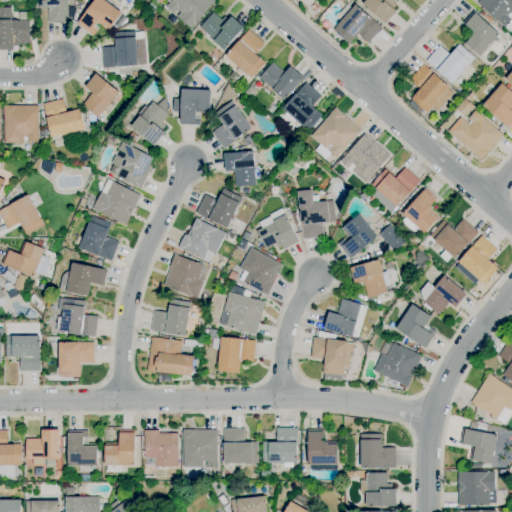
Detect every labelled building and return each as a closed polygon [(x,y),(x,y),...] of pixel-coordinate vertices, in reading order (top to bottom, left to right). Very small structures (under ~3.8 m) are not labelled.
[(49,23),(48,9),(34,9),(33,0),(68,0),(69,22),(49,23)] [(94,36),(78,24),(96,0),(104,0),(122,13),(109,31),(98,23),(95,27),(98,30),(94,36)] [(165,0),(153,14),(147,8),(152,3),(151,2),(152,0),(165,0)] [(192,29),(177,16),(181,12),(178,9),(174,13),(167,6),(172,0),(214,0),(216,1),(192,29)] [(386,24),(363,4),(366,0),(394,0),(394,1),(397,4),(394,9),(397,11),(386,24)] [(511,30),(511,32),(478,3),(480,0),(511,0),(511,30)] [(315,11),(311,7),(315,3),(319,6),(315,11)] [(349,44),(334,30),(356,5),(382,27),(369,43),(359,34),(349,44)] [(481,57),(464,42),(470,35),(473,31),(464,23),(474,11),(500,34),(481,57)] [(225,50),(214,41),(212,43),(203,36),(206,32),(201,27),(214,12),(222,20),(225,16),(229,20),(232,17),(244,28),(225,50)] [(14,50),(0,50),(0,20),(12,20),(12,21),(30,21),(30,22),(33,22),(33,37),(30,37),(30,42),(14,42),(14,50)] [(252,79),(226,56),(249,30),(265,43),(256,54),(266,63),(252,79)] [(103,68),(102,47),(116,47),(115,33),(136,32),(136,40),(145,39),(147,65),(103,68)] [(453,83),(437,70),(426,61),(440,46),(450,55),(456,48),(459,44),(475,58),(453,83)] [(285,100),(273,90),(260,78),(273,62),(285,73),(291,67),(304,78),(285,100)] [(427,113),(411,99),(421,89),(410,79),(423,64),(449,87),(448,88),(453,93),(436,112),(431,107),(427,113)] [(98,118),(83,105),(93,93),(86,87),(96,74),(120,92),(111,103),(98,118)] [(309,131),(304,127),(300,131),(283,116),(287,112),(283,108),(306,83),(321,96),(312,107),(322,116),(309,131)] [(511,125),(509,129),(505,126),(506,126),(483,106),(502,83),(511,91),(511,105),(510,108),(511,109),(511,125)] [(250,98),(245,93),(251,86),(257,91),(250,98)] [(200,125),(180,124),(181,112),(173,112),(174,99),(182,99),(182,89),(211,91),(210,113),(196,113),(196,119),(201,119),(200,125)] [(472,101),(468,97),(472,93),(476,97),(472,101)] [(69,138),(68,134),(52,138),(44,104),(64,99),(67,113),(74,111),(74,110),(80,109),(85,130),(83,130),(84,132),(76,134),(77,136),(69,138)] [(158,105),(165,99),(168,107),(165,111),(169,114),(162,123),(166,126),(162,130),(166,133),(155,146),(132,127),(140,116),(141,117),(153,102),(158,105)] [(465,117),(456,109),(465,99),(474,107),(465,117)] [(224,149),(212,133),(223,124),(215,113),(232,101),(236,106),(252,129),(224,149)] [(24,143),(5,143),(5,114),(4,115),(4,106),(38,106),(39,143),(28,143),(28,136),(24,136),(24,143)] [(326,160),(315,150),(321,144),(311,136),(331,114),(329,112),(333,107),(335,109),(336,108),(362,130),(349,145),(350,147),(348,149),(347,147),(342,153),(344,154),(340,158),(339,156),(337,159),(331,154),(326,160)] [(481,161),(448,132),(461,117),(470,126),(473,123),(468,119),(475,111),(503,136),(481,161)] [(89,132),(84,122),(88,120),(93,130),(89,132)] [(135,142),(128,138),(132,132),(138,136),(135,142)] [(366,183),(353,172),(347,180),(341,175),(348,167),(341,161),(365,134),(390,156),(366,183)] [(141,189),(116,176),(121,167),(112,163),(122,142),(153,158),(150,165),(152,166),(141,189)] [(236,187),(235,171),(226,171),(225,154),(254,151),(255,167),(254,167),(256,185),(236,187)] [(61,173),(54,172),(56,163),(63,164),(61,173)] [(391,212),(372,196),(374,194),(373,193),(376,188),(372,185),(386,169),(390,173),(389,173),(396,179),(405,168),(420,181),(398,207),(397,206),(391,212)] [(126,225),(86,205),(89,199),(91,199),(91,198),(97,201),(108,179),(141,195),(126,225)] [(425,234),(419,229),(415,233),(402,222),(406,217),(403,214),(424,190),(424,189),(426,188),(438,199),(430,208),(440,217),(425,234)] [(227,228),(196,213),(205,194),(218,201),(223,189),(242,198),(240,203),(239,203),(227,228)] [(303,239),(301,225),(302,225),(298,192),(313,190),(314,203),(328,201),(328,202),(333,201),(336,222),(322,223),(323,237),(303,239)] [(366,200),(361,196),(366,190),(371,195),(366,200)] [(26,235),(20,223),(8,229),(0,214),(0,209),(29,195),(45,225),(26,235)] [(285,249),(283,246),(278,248),(275,244),(266,249),(257,231),(263,228),(260,222),(271,217),(273,221),(285,215),(299,242),(285,249)] [(350,259),(338,244),(344,239),(347,243),(351,239),(342,228),(344,226),(344,227),(359,215),(378,238),(353,258),(352,257),(350,259)] [(112,261),(79,249),(91,216),(111,224),(107,237),(119,242),(112,261)] [(203,259),(184,249),(184,250),(179,247),(185,234),(188,236),(197,218),(201,220),(226,233),(216,254),(208,250),(203,259)] [(447,262),(440,256),(445,250),(430,236),(444,220),(448,224),(447,225),(453,230),(463,219),(478,233),(455,259),(452,256),(447,262)] [(395,252),(379,234),(390,225),(405,243),(395,252)] [(484,284),(472,274),(468,278),(455,266),(482,236),(497,249),(487,260),(493,265),(494,265),(498,269),(484,284)] [(34,277),(4,265),(1,264),(7,249),(19,254),(25,241),(31,243),(32,240),(37,242),(38,240),(44,242),(41,248),(45,250),(43,256),(51,259),(45,275),(36,272),(34,277)] [(267,296),(243,282),(244,281),(240,279),(244,271),(240,269),(252,248),(282,265),(272,282),(274,283),(267,296)] [(420,268),(418,265),(416,261),(416,257),(417,253),(419,250),(429,259),(420,268)] [(197,299),(164,286),(171,268),(170,267),(175,254),(178,255),(178,256),(204,266),(199,279),(204,281),(197,299)] [(368,298),(364,282),(355,285),(350,268),(380,260),(383,273),(388,272),(391,285),(386,287),(387,292),(368,298)] [(71,271),(73,263),(104,270),(101,284),(91,282),(88,296),(67,291),(60,290),(62,278),(63,275),(65,273),(68,272),(71,271)] [(13,285),(4,276),(9,272),(18,281),(13,285)] [(20,290),(15,288),(20,276),(28,280),(25,287),(22,286),(20,290)] [(439,315),(432,309),(430,311),(425,307),(427,305),(424,303),(421,291),(428,282),(435,288),(445,276),(467,294),(456,308),(449,302),(439,315)] [(7,290),(5,284),(9,282),(14,288),(7,290)] [(256,335),(226,326),(220,324),(224,310),(229,292),(265,302),(256,335)] [(95,337),(61,332),(65,299),(86,301),(84,315),(98,317),(95,337)] [(186,336),(168,333),(152,331),(155,311),(168,313),(171,299),(191,302),(186,336)] [(358,337),(353,336),(353,337),(325,329),(329,312),(338,315),(342,299),(361,304),(361,305),(367,307),(358,337)] [(425,349),(396,329),(413,304),(429,315),(432,317),(424,329),(428,331),(430,328),(436,332),(425,349)] [(41,371),(21,371),(20,358),(6,358),(6,337),(41,337),(41,371)] [(169,380),(159,378),(160,373),(148,371),(152,337),(183,341),(181,355),(195,356),(193,367),(195,367),(194,373),(193,373),(192,376),(184,375),(170,374),(169,380)] [(239,373),(218,371),(220,350),(212,349),(213,338),(221,339),(222,337),(256,341),(254,361),(240,360),(239,373)] [(342,382),(324,380),(325,374),(323,373),(324,367),(325,359),(311,358),(313,337),(348,342),(348,343),(354,344),(353,354),(350,353),(349,369),(345,369),(344,376),(343,376),(342,382)] [(511,381),(503,375),(507,370),(511,364),(499,356),(510,339),(511,340),(511,381)] [(81,377),(60,377),(59,343),(94,343),(94,363),(81,363),(81,377)] [(408,387),(401,384),(401,383),(374,371),(382,354),(388,357),(394,343),(422,356),(408,387)] [(511,413),(505,425),(471,402),(489,374),(511,389),(511,407),(510,410),(511,411),(511,413)] [(269,464),(263,464),(263,442),(269,442),(277,443),(277,428),(297,429),(297,463),(269,463),(269,464)] [(470,460),(473,446),(465,445),(460,444),(463,428),(498,435),(492,465),(470,460)] [(258,464),(253,464),(224,464),(224,429),(245,429),(245,443),(258,443),(258,464)] [(330,470),(320,470),(320,465),(309,465),(308,432),(307,432),(307,429),(324,429),(324,432),(323,432),(323,442),(338,442),(338,465),(330,465),(330,470)] [(45,465),(34,465),(34,459),(26,459),(26,439),(42,439),(42,430),(60,430),(60,459),(45,459),(45,465)] [(121,471),(108,471),(108,466),(106,466),(106,443),(119,443),(119,433),(119,431),(136,430),(136,433),(135,433),(135,466),(121,466),(121,471)] [(179,467),(156,467),(155,458),(146,458),(145,436),(144,436),(144,431),(159,430),(159,434),(179,434),(179,467)] [(207,468),(207,467),(184,467),(183,430),(195,430),(217,430),(218,467),(207,468)] [(0,431),(8,431),(8,445),(15,445),(15,444),(22,444),(22,465),(0,465),(0,431)] [(98,466),(69,466),(68,431),(88,431),(88,438),(84,438),(84,444),(98,444),(98,466)] [(396,468),(361,468),(361,434),(381,434),(381,448),(396,448),(396,468)] [(396,506),(366,507),(366,492),(360,492),(360,481),(366,481),(365,474),(367,474),(367,473),(383,473),(383,470),(387,470),(387,484),(392,484),(392,489),(396,489),(396,506)] [(489,506),(458,506),(458,472),(495,471),(495,491),(489,491),(489,506)] [(122,491),(115,491),(116,483),(123,484),(122,491)] [(111,511),(108,508),(117,501),(114,497),(118,493),(121,497),(125,494),(131,503),(138,497),(149,511),(111,511)] [(223,508),(216,498),(223,493),(230,503),(223,508)] [(232,511),(231,500),(266,496),(267,511),(232,511)] [(66,511),(66,497),(82,497),(100,497),(100,511),(66,511)] [(0,511),(0,500),(22,500),(22,511),(0,511)] [(60,511),(26,511),(26,501),(31,501),(60,501),(60,511)] [(285,511),(291,502),(308,511),(285,511)]
